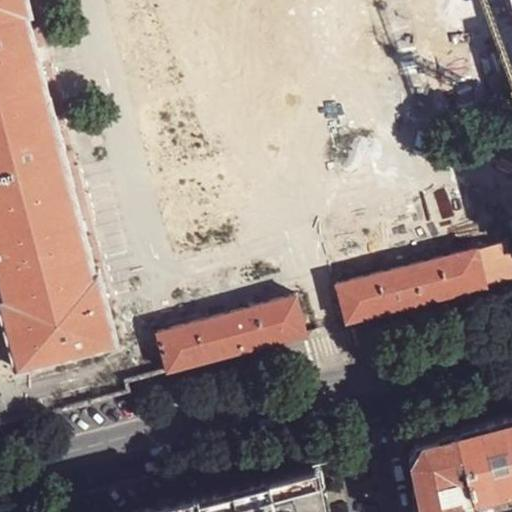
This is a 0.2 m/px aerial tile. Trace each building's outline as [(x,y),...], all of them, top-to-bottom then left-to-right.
[(27,0),(0,0),(0,278),(3,289),(0,290),(0,297),(18,365),(119,337),(99,264),(94,265),(72,183),(73,182),(49,91),(47,92),(25,11),(30,10),(27,0)] [(312,139),(364,127),(335,0),(274,0),(280,21),(216,35),(208,0),(152,0),(191,171),(249,158),(232,87),(242,85),(248,108),(290,98),(284,72),(296,70),(312,139)] [(511,76),(494,0),(416,0),(439,95),(511,77),(511,76)] [(487,283),(511,276),(511,254),(507,236),(478,244),(487,283)] [(334,279),(345,319),(487,283),(478,244),(334,279)] [(157,327),(167,365),(306,330),(296,290),(157,327)] [(511,412),(459,426),(476,490),(506,483),(511,481),(511,412)] [(423,511),(467,511),(467,508),(466,502),(464,493),(476,490),(459,426),(424,435),(412,457),(423,511)] [(269,475),(277,511),(323,511),(313,464),(291,470),(269,475)] [(200,493),(205,511),(277,511),(269,475),(236,484),(200,493)] [(506,483),(476,490),(478,496),(507,488),(506,483)] [(464,493),(470,498),(478,496),(476,490),(464,493)] [(165,503),(133,511),(132,511),(205,511),(200,493),(165,503)] [(511,511),(511,500),(489,506),(490,511),(511,511)]
